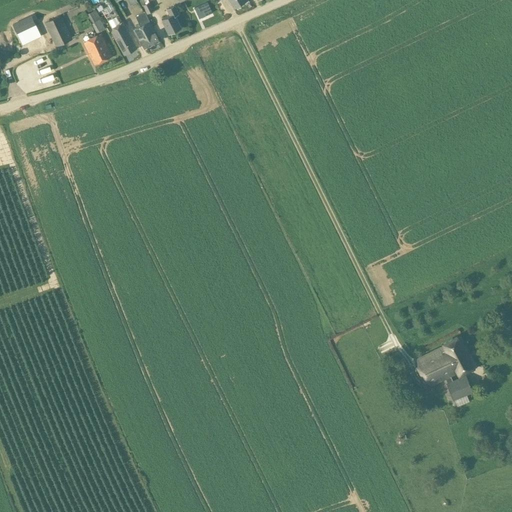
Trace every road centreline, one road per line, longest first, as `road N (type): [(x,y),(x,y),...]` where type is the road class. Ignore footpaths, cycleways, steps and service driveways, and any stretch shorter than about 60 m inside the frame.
road 1 (track): [(235,21),(417,376)]
road 2 (unclassified): [(0,108),(105,77),(284,0)]
